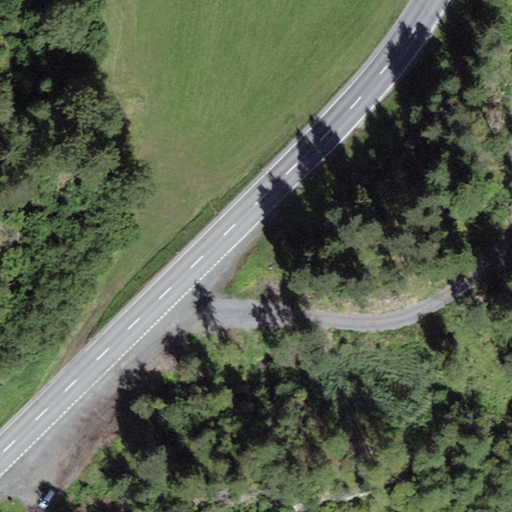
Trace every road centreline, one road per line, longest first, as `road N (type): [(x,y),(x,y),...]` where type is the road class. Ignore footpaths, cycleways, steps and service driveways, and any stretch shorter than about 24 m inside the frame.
road 1 (primary): [(429,0),(394,55),(0,452)]
road 2 (track): [(511,203),(493,253),(419,305),(281,303),(181,275)]
